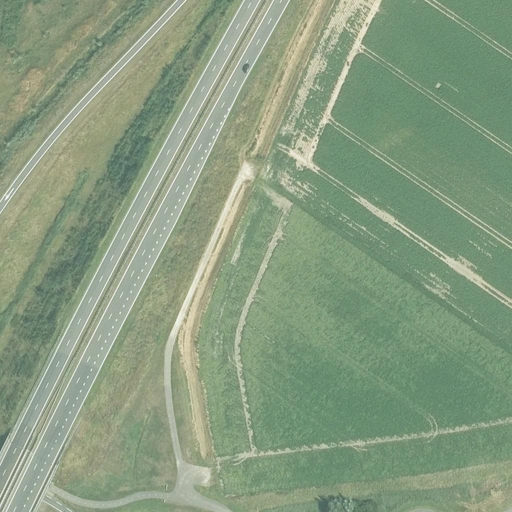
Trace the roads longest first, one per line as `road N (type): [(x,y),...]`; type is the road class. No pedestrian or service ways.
road 1 (trunk): [(13,511),(281,0)]
road 2 (trunk): [(253,0),(0,480)]
road 3 (track): [(181,498),(168,354),(247,162)]
road 4 (trunk): [(181,0),(70,116),(0,209)]
